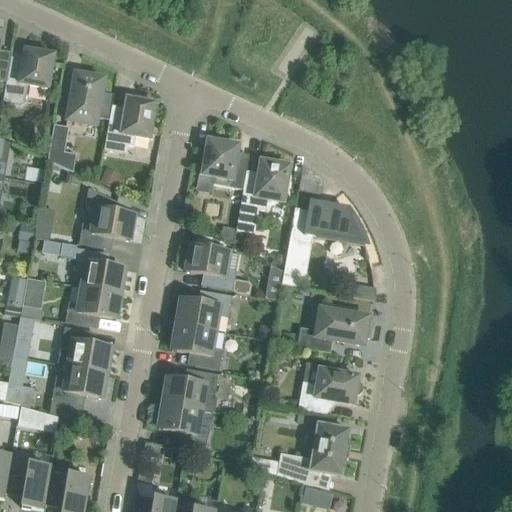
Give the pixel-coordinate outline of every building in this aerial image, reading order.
[(0,82),(6,84),(10,61),(0,58),(0,39),(1,33),(0,32),(0,82)] [(11,58),(10,61),(6,84),(3,103),(19,106),(23,103),(26,87),(48,91),(54,57),(25,52),(23,62),(12,60),(12,59),(11,58)] [(75,75),(67,123),(83,126),(96,128),(97,123),(97,120),(109,122),(112,107),(114,96),(102,94),(104,80),(93,79),(94,73),(79,70),(78,76),(75,75)] [(112,107),(109,122),(104,152),(126,156),(128,147),(133,148),(135,139),(150,141),(156,105),(150,104),(150,102),(134,95),(133,101),(127,100),(126,105),(125,110),(112,107)] [(47,162),(73,174),(76,156),(64,154),(69,129),(54,126),(47,162)] [(213,187),(243,192),(244,185),(246,176),(248,164),(236,162),(239,147),(228,145),(228,142),(214,140),(214,141),(215,141),(214,143),(208,142),(202,177),(214,179),(213,187)] [(236,231),(236,234),(253,237),(257,212),(266,213),(268,202),(284,205),(290,168),(262,163),(262,161),(261,160),(258,175),(258,178),(246,176),(244,185),(243,192),(240,209),(236,231)] [(28,169),(25,182),(41,185),(44,172),(28,169)] [(104,176),(100,185),(115,192),(119,183),(104,176)] [(92,227),(82,225),(79,246),(103,250),(105,239),(130,243),(135,217),(127,216),(115,214),(117,204),(89,191),(85,208),(95,210),(92,227)] [(319,204),(317,214),(308,213),(295,210),(291,229),(305,231),(303,238),(314,240),(364,248),(361,241),(358,234),(354,227),(350,221),(346,214),(341,208),(319,204)] [(21,226),(18,240),(33,242),(35,229),(21,226)] [(37,230),(36,240),(50,242),(52,233),(37,230)] [(60,258),(76,261),(74,272),(84,274),(81,289),(121,296),(125,271),(108,268),(100,266),(102,255),(78,251),(74,247),(63,245),(60,258)] [(185,274),(210,278),(208,289),(233,294),(236,273),(226,271),(229,254),(190,247),(185,274)] [(273,258),(272,265),(284,267),(286,256),(279,255),(273,258)] [(121,296),(81,289),(78,306),(69,304),(65,325),(89,329),(91,318),(116,322),(121,296)] [(374,292),(354,289),(352,299),(374,302),(374,296),(374,292)] [(180,301),(176,327),(215,333),(218,317),(228,319),(232,298),(207,294),(205,305),(180,301)] [(10,299),(9,307),(22,309),(22,308),(24,297),(15,296),(10,299)] [(371,329),(367,325),(368,320),(354,317),(355,311),(322,306),(317,333),(300,330),(297,350),(330,356),(332,342),(363,347),(364,342),(369,340),(371,329)] [(6,307),(4,317),(20,319),(21,310),(6,307)] [(34,322),(41,323),(43,312),(22,308),(22,309),(21,310),(20,319),(34,322)] [(20,319),(18,331),(32,334),(34,322),(20,319)] [(215,333),(176,327),(172,352),(196,357),(194,368),(219,372),(222,352),(213,350),(215,333)] [(259,332),(258,340),(271,342),(273,329),(265,328),(259,332)] [(61,350),(58,367),(107,375),(111,350),(86,345),(88,334),(64,329),(61,350)] [(286,338),(284,348),(294,350),(296,340),(286,338)] [(55,383),(51,404),(76,408),(78,396),(85,398),(103,401),(107,375),(58,367),(55,383)] [(302,389),(298,411),(324,416),(326,403),(355,408),(355,407),(354,406),(355,398),(359,397),(362,394),(362,390),(361,386),(358,383),(359,378),(334,374),(335,370),(321,368),(320,372),(319,371),(316,387),(312,386),(311,391),(302,389)] [(167,380),(162,405),(215,415),(217,400),(215,397),(218,377),(194,373),(192,384),(167,380)] [(257,373),(256,380),(263,382),(264,375),(257,373)] [(0,384),(0,401),(5,403),(8,386),(0,384)] [(5,403),(30,410),(34,390),(8,386),(5,403)] [(215,415),(162,405),(158,431),(183,435),(181,447),(205,451),(209,431),(199,429),(202,413),(215,415)] [(20,411),(18,423),(40,427),(42,415),(20,411)] [(62,421),(60,435),(70,437),(75,433),(77,424),(62,421)] [(350,450),(346,449),(349,432),(318,427),(312,461),(280,456),(276,478),(307,487),(308,485),(304,484),(306,473),(341,479),(344,462),(348,462),(350,450)] [(149,447),(148,458),(159,460),(161,449),(149,447)] [(0,457),(0,501),(3,502),(4,502),(5,496),(11,463),(11,459),(0,457)] [(11,463),(5,496),(6,497),(23,500),(21,509),(36,511),(43,511),(44,507),(50,474),(51,470),(32,467),(11,463)] [(50,474),(44,507),(45,508),(62,510),(62,511),(84,511),(90,481),(50,474)] [(307,489),(302,505),(313,508),(317,491),(307,489)] [(174,511),(176,504),(135,497),(132,511),(174,511)]
